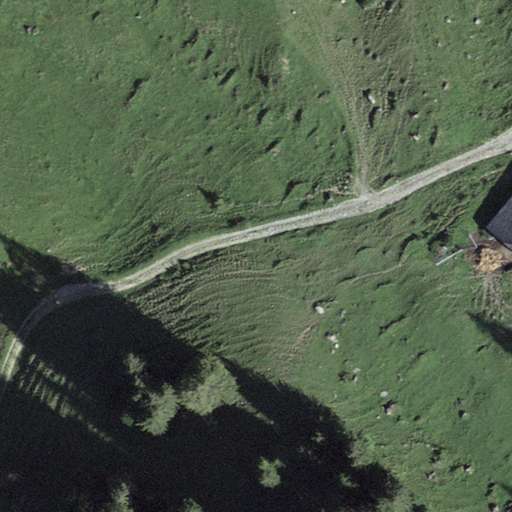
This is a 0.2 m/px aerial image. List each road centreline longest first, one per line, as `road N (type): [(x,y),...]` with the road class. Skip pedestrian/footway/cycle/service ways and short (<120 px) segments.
road 1 (track): [(364,204),(62,296),(29,322),(0,399)]
road 2 (track): [(364,204),(357,139),(332,60),(288,0)]
road 3 (track): [(511,137),(364,204)]
